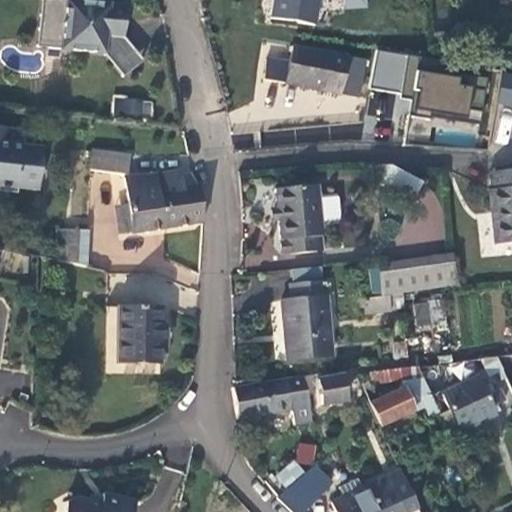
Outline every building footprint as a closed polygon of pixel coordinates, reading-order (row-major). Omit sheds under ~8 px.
[(99,26),(100,20),(125,22),(126,6),(72,0),(66,0),(66,8),(52,6),(41,15),(39,29),(48,40),(62,41),(61,49),(104,54),(105,49),(108,50),(109,36),(106,35),(107,27),(99,26)] [(66,8),(66,0),(42,0),(41,15),(52,6),(66,8)] [(273,0),(271,18),(313,25),(316,0),(273,0)] [(143,61),(123,36),(125,22),(100,20),(99,26),(107,27),(106,35),(109,36),(108,50),(105,49),(104,54),(123,77),(143,61)] [(61,49),(62,41),(48,40),(39,29),(38,47),(61,49)] [(364,60),(291,47),(288,63),(266,60),(261,91),(273,92),(275,83),(339,95),(339,94),(356,97),(364,60)] [(368,88),(415,97),(408,135),(428,139),(430,130),(455,134),(454,142),(474,146),(486,85),(415,72),(418,57),(376,49),(368,88)] [(495,104),(511,106),(511,76),(500,74),(495,104)] [(113,96),(111,116),(151,120),(153,99),(113,96)] [(23,145),(24,130),(0,127),(0,191),(17,193),(18,188),(37,191),(42,147),(23,145)] [(89,170),(126,175),(129,156),(92,151),(89,170)] [(416,196),(424,181),(389,163),(381,178),(416,196)] [(494,245),(511,243),(511,169),(490,172),(492,190),(489,190),(494,245)] [(180,172),(153,176),(153,179),(155,194),(160,194),(165,227),(203,221),(199,187),(199,185),(195,186),(195,187),(183,189),(180,172)] [(153,176),(125,178),(128,206),(131,233),(165,227),(160,194),(155,194),(153,179),(153,176)] [(322,236),(317,185),(275,189),(278,209),(279,220),(281,240),(287,240),(288,255),(318,251),(316,237),(322,236)] [(119,234),(131,233),(128,206),(116,207),(119,234)] [(64,230),(57,230),(57,260),(86,267),(88,231),(64,230)] [(452,254),(378,265),(382,295),(456,285),(452,254)] [(321,282),(320,267),(291,270),(292,285),(321,282)] [(324,281),(321,282),(292,285),(289,285),(291,300),(280,301),(286,360),(332,356),(325,294),(330,293),(329,283),(324,284),(324,281)] [(363,299),(363,298),(357,299),(359,308),(364,307),(365,314),(390,311),(388,296),(363,299)] [(413,305),(416,326),(429,325),(427,303),(413,305)] [(161,325),(161,308),(117,307),(116,364),(160,365),(160,347),(165,347),(166,325),(161,325)] [(489,376),(502,371),(497,357),(482,359),(489,376)] [(425,384),(442,380),(439,364),(421,366),(424,382),(425,384)] [(378,371),(380,384),(401,381),(423,378),(417,367),(408,368),(378,371)] [(322,373),(302,376),(305,395),(319,393),(321,405),(346,401),(342,376),(323,379),(322,373)] [(279,380),(232,388),(237,420),(291,410),(293,425),(310,422),(305,395),(302,376),(286,379),(279,380)] [(499,390),(486,396),(478,377),(443,395),(460,431),(496,415),(492,407),(504,401),(499,390)] [(369,403),(380,426),(424,406),(428,414),(437,410),(425,384),(424,382),(423,378),(401,381),(404,387),(380,398),(375,386),(371,388),(368,381),(361,384),(369,403)] [(312,465),(316,445),(298,442),(295,462),(312,465)] [(310,470),(276,498),(290,511),(304,511),(324,490),(310,470)] [(402,511),(387,477),(362,489),(357,479),(343,486),(348,495),(331,503),(334,511),(402,511)] [(65,502),(62,511),(131,511),(134,500),(102,493),(100,503),(75,496),(65,502)]
